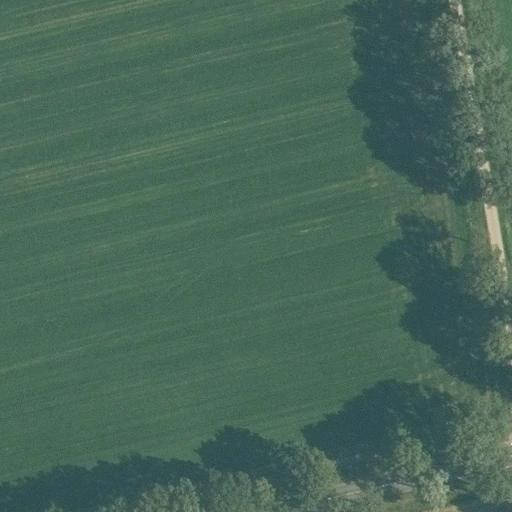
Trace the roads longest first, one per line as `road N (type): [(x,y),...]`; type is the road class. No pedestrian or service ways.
road 1 (unclassified): [(511,390),(445,0)]
road 2 (tertiary): [(268,511),(511,455)]
